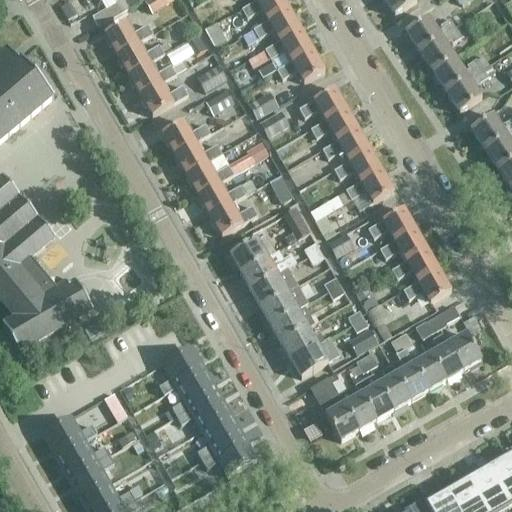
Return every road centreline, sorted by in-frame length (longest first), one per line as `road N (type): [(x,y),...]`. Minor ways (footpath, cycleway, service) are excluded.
road 1 (residential): [(321,511),(32,0)]
road 2 (residential): [(511,323),(322,0)]
road 3 (residential): [(326,511),(511,407)]
